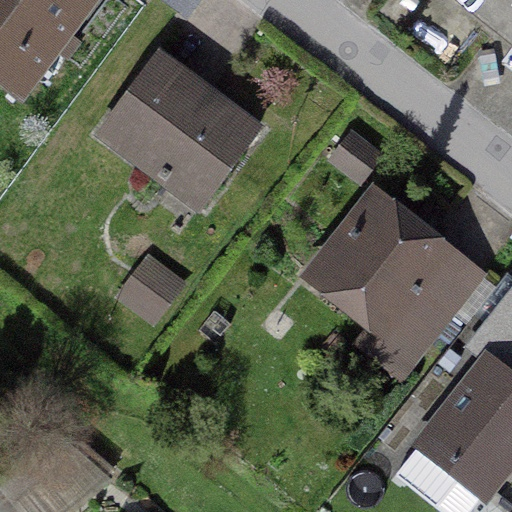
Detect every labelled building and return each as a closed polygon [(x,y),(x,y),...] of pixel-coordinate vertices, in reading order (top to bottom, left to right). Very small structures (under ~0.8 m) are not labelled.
[(0,0),(0,83),(16,95),(87,0),(0,0)] [(254,134),(155,60),(98,137),(163,185),(175,170),(208,195),(254,134)] [(388,334),(446,260),(374,203),(315,277),(388,334)] [(511,298),(470,351),(486,363),(417,450),(480,500),(511,459),(511,298)] [(70,456),(47,436),(0,475),(0,490),(12,505),(70,456)] [(66,511),(102,483),(70,456),(12,505),(18,511),(66,511)]
